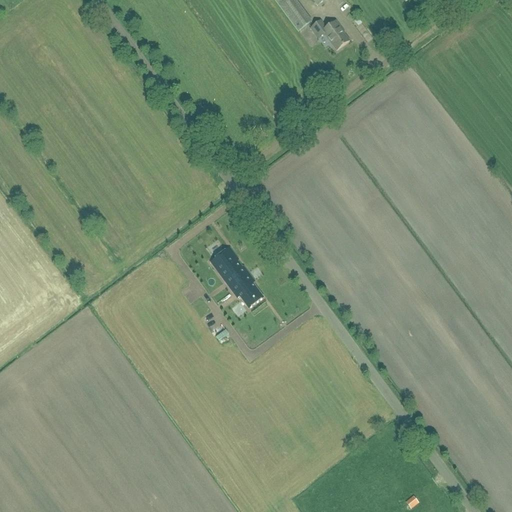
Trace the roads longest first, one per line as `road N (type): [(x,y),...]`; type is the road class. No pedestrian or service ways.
road 1 (unclassified): [(474,511),(229,180)]
road 2 (unclassified): [(229,180),(408,45)]
road 3 (unclassified): [(229,180),(96,0)]
